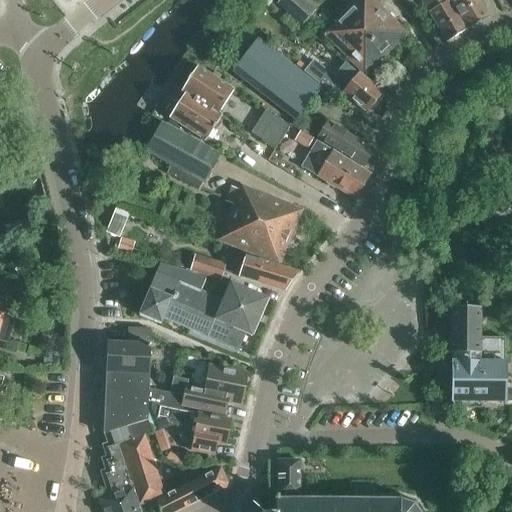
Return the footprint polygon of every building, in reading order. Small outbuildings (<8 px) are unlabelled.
[(302,27),(311,17),(317,10),(305,0),(281,0),(277,5),(302,27)] [(366,76),(408,34),(391,17),(377,4),(381,0),(355,0),(338,17),(334,21),(337,23),(325,36),(366,76)] [(447,0),(421,0),(448,43),(467,31),(447,0)] [(447,0),(467,31),(490,19),(479,0),(447,0)] [(297,121),(322,89),(257,40),(233,72),(297,121)] [(335,77),(314,60),(304,72),(339,100),(343,94),(368,114),(383,94),(346,63),(335,77)] [(182,92),(222,117),(219,115),(234,91),(198,68),(197,70),(193,70),(188,77),(189,81),(182,92)] [(222,117),(182,92),(182,93),(185,95),(179,106),(175,106),(170,113),(171,117),(170,119),(206,142),(222,117)] [(265,141),(279,119),(266,111),(252,134),(265,141)] [(279,119),(265,141),(277,149),(291,126),(279,119)] [(205,184),(221,155),(162,123),(146,153),(205,184)] [(375,151),(328,123),(318,139),(364,168),(375,151)] [(314,139),(301,131),(296,139),(309,147),(314,139)] [(372,175),(332,151),(318,142),(302,168),(304,169),(305,169),(356,200),(372,175)] [(303,211),(241,186),(239,190),(235,188),(229,203),(233,204),(218,241),(280,266),(303,211)] [(132,254),(136,242),(122,238),(119,250),(132,254)] [(222,280),(226,266),(195,256),(191,271),(222,280)] [(286,292),(298,273),(245,257),(239,278),(286,292)] [(159,320),(161,318),(239,351),(246,335),(252,337),(269,299),(230,283),(223,300),(200,291),(206,278),(159,265),(149,291),(140,312),(159,320)] [(480,355),(480,339),(481,310),(451,309),(451,354),(453,354),(480,355)] [(0,313),(0,341),(9,344),(16,318),(0,313)] [(149,403),(149,393),(149,389),(150,376),(152,331),(129,330),(128,344),(108,344),(107,373),(110,374),(108,419),(105,420),(109,433),(104,434),(105,435),(148,421),(149,403)] [(480,355),(453,354),(453,401),(511,401),(511,389),(504,389),(505,339),(480,339),(480,355)] [(170,397),(149,393),(149,403),(183,410),(184,406),(225,415),(227,406),(241,409),(247,377),(210,370),(205,373),(204,380),(207,384),(205,394),(187,391),(188,385),(173,382),(170,397)] [(0,404),(10,406),(14,381),(0,376),(0,404)] [(227,447),(232,420),(152,404),(151,409),(160,432),(181,423),(196,426),(191,450),(214,455),(216,445),(227,447)] [(148,421),(105,435),(108,444),(117,441),(139,506),(156,501),(160,511),(180,511),(226,489),(228,483),(221,468),(165,496),(146,435),(152,433),(148,421)] [(140,511),(139,506),(117,441),(108,444),(102,446),(106,457),(101,459),(105,471),(100,473),(108,497),(99,501),(103,511),(140,511)] [(277,461),(277,498),(279,498),(279,501),(300,501),(300,461),(277,461)] [(279,498),(277,498),(276,498),(275,511),(418,511),(414,506),(400,502),(374,502),(374,490),(356,489),(357,502),(300,501),(279,501),(279,498)]
